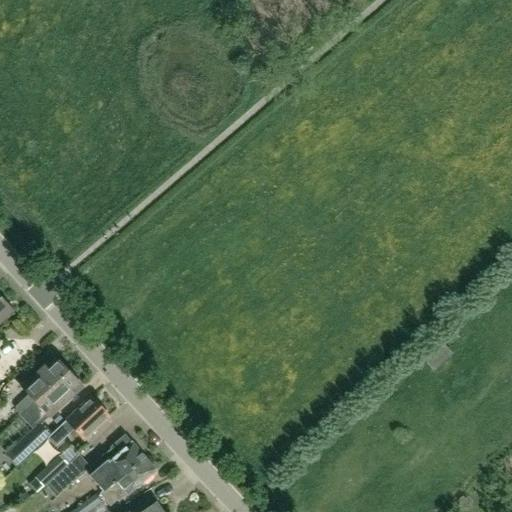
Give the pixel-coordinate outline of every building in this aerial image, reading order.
[(0,320),(11,310),(0,298),(0,320)] [(443,344),(424,361),(433,370),(451,353),(443,344)] [(18,415),(67,371),(55,357),(54,357),(20,387),(28,396),(16,407),(15,411),(18,415)] [(42,423),(81,387),(81,386),(67,371),(18,415),(31,428),(40,420),(42,423)] [(6,403),(20,395),(14,386),(1,394),(6,403)] [(84,439),(109,415),(92,396),(47,437),(56,446),(74,429),(84,439)] [(4,454),(14,465),(18,463),(51,432),(42,423),(40,420),(31,428),(4,454)] [(103,492),(144,455),(125,434),(111,447),(112,449),(86,472),(89,476),(103,492)] [(36,494),(54,477),(73,459),(77,455),(71,448),(60,458),(59,456),(28,485),(36,494)] [(128,495),(156,469),(144,455),(103,492),(100,495),(109,505),(117,498),(119,500),(127,493),(128,495)] [(84,470),(73,459),(54,477),(65,488),(84,470)] [(86,511),(101,502),(96,495),(82,505),(86,511)] [(161,511),(155,503),(141,511),(161,511)]
